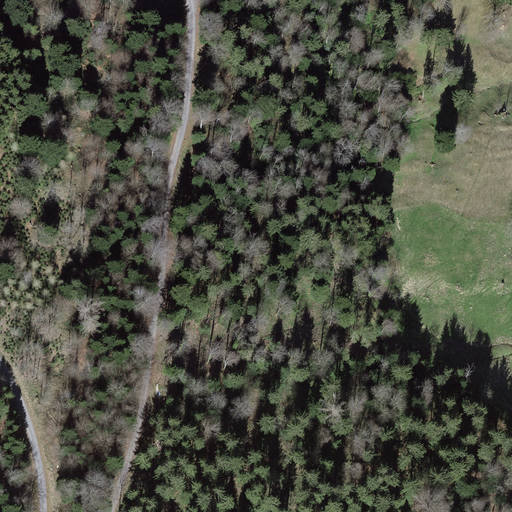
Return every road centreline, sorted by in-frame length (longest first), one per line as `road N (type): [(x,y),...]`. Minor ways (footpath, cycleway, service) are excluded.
road 1 (track): [(189,0),(183,145),(135,441),(111,511)]
road 2 (track): [(43,511),(26,419),(0,366)]
